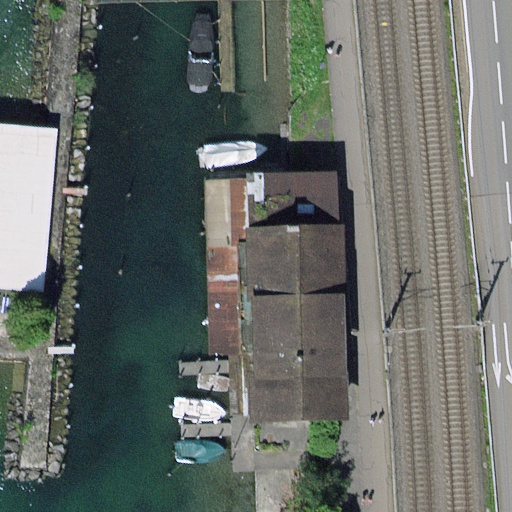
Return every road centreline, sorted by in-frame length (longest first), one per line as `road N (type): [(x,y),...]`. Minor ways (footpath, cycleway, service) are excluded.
road 1 (residential): [(336,0),(368,341),(375,511)]
road 2 (primary): [(491,0),(511,235)]
